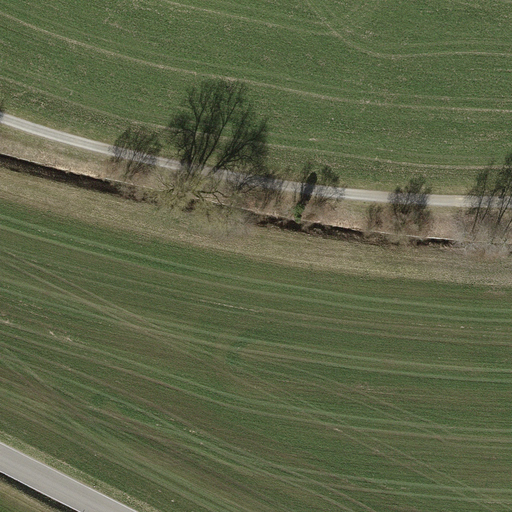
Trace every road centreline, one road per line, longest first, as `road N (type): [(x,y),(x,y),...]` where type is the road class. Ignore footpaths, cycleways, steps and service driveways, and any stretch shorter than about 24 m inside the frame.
road 1 (track): [(0,117),(103,149),(298,187),(511,202)]
road 2 (tertiary): [(0,456),(108,511)]
